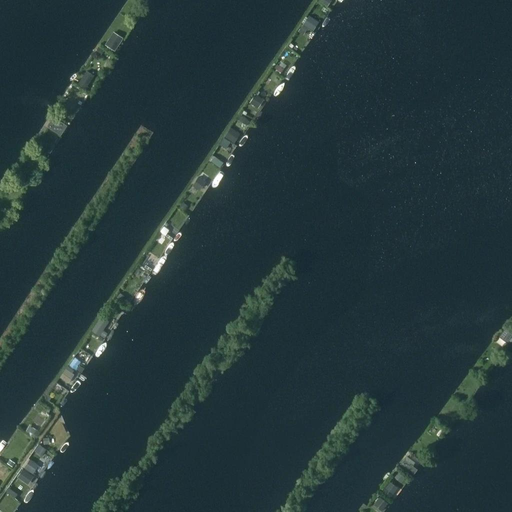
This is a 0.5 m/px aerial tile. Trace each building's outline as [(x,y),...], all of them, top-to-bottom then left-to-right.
[(309,15),(303,25),(309,29),(315,19),(309,15)] [(303,25),(298,32),(304,35),(308,28),(303,25)] [(110,36),(104,45),(107,47),(106,48),(110,51),(111,49),(114,51),(120,42),(110,36)] [(98,47),(94,53),(100,56),(104,50),(98,47)] [(86,71),(77,84),(87,90),(88,87),(87,86),(93,76),(86,71)] [(255,94),(249,103),(256,107),(261,98),(255,94)] [(241,115),(238,120),(244,124),(247,119),(241,115)] [(52,117),(46,126),(60,135),(66,126),(52,117)] [(230,127),(224,137),(230,141),(237,132),(230,127)] [(223,137),(219,145),(225,149),(230,142),(223,137)] [(198,177),(192,186),(199,191),(205,182),(198,177)] [(182,202),(179,207),(184,211),(187,206),(182,202)] [(98,321),(91,331),(99,336),(99,335),(103,330),(105,326),(98,321)] [(511,329),(507,326),(501,334),(509,341),(511,337),(511,329)] [(103,330),(99,335),(104,338),(107,334),(103,330)] [(66,369),(60,377),(68,383),(74,374),(66,369)] [(32,427),(28,435),(34,438),(38,430),(32,427)] [(39,445),(34,451),(42,456),(46,450),(39,445)] [(30,459),(24,467),(31,472),(37,463),(30,459)] [(404,459),(400,464),(414,474),(418,469),(404,459)] [(23,469),(17,477),(24,482),(30,474),(23,469)] [(400,471),(395,477),(401,483),(406,477),(400,471)] [(388,485),(383,491),(391,497),(396,491),(388,485)] [(380,497),(374,504),(382,511),(388,504),(380,497)]
